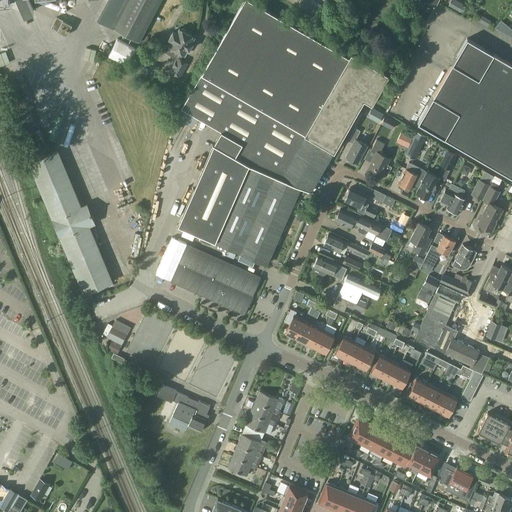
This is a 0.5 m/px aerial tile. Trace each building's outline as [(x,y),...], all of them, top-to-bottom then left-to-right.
[(59,0),(59,2),(73,0),(0,0),(1,1),(1,0),(17,0),(24,14),(33,10),(28,0),(59,0)] [(159,0),(126,0),(112,27),(138,41),(139,40),(145,43),(148,36),(142,33),(159,0)] [(285,166),(348,57),(251,0),(243,0),(197,80),(180,108),(221,131),(213,145),(208,157),(177,225),(266,264),(299,187),(309,192),(314,183),(285,166)] [(458,11),(462,4),(456,0),(450,0),(448,5),(458,11)] [(481,15),(478,21),(487,26),(491,21),(481,15)] [(56,17),(50,27),(65,35),(71,25),(56,17)] [(188,63),(180,59),(183,54),(187,49),(188,49),(192,43),(191,42),(194,36),(179,28),(176,33),(173,31),(168,38),(172,40),(168,46),(180,52),(169,71),(173,73),(170,78),(177,82),(180,77),(188,63)] [(117,38),(108,55),(127,65),(135,48),(117,38)] [(417,122),(511,177),(511,64),(466,38),(417,122)] [(285,166),(314,183),(363,99),(372,104),(388,76),(351,55),(349,58),(348,57),(285,166)] [(148,69),(137,62),(132,71),(142,78),(144,76),(154,82),(158,75),(148,69)] [(372,106),(367,116),(378,121),(383,111),(372,106)] [(28,111),(23,112),(29,126),(33,124),(28,111)] [(58,143),(69,122),(53,114),(42,135),(58,143)] [(384,115),(381,122),(392,128),(396,121),(384,115)] [(376,123),(371,135),(384,140),(388,127),(376,123)] [(353,144),(355,140),(360,131),(355,128),(348,141),(353,144)] [(64,141),(68,143),(72,131),(68,130),(64,141)] [(413,137),(405,154),(415,158),(423,141),(425,135),(416,131),(413,137)] [(391,167),(386,164),(389,158),(379,153),(384,143),(376,139),(371,150),(375,152),(368,167),(386,176),(391,167)] [(346,156),(357,162),(366,145),(355,140),(353,144),(346,156)] [(52,218),(51,218),(59,237),(60,237),(84,293),(111,281),(88,225),(94,222),(86,204),(80,206),(57,150),(29,162),(52,218)] [(449,169),(456,155),(448,151),(441,165),(449,169)] [(408,162),(398,182),(411,189),(414,183),(417,185),(425,170),(408,162)] [(105,177),(116,172),(114,167),(103,172),(105,177)] [(425,170),(417,185),(419,186),(416,192),(428,197),(438,177),(427,171),(426,172),(424,171),(425,170)] [(482,199),(489,186),(494,175),(484,170),(480,179),(478,178),(470,194),(482,199)] [(446,189),(439,200),(448,205),(446,207),(457,213),(465,199),(461,197),(464,190),(452,183),(448,190),(446,189)] [(499,191),(489,186),(482,199),(487,202),(477,223),(478,225),(482,227),(484,227),(491,230),(502,208),(493,204),(499,191)] [(347,194),(344,200),(359,207),(357,211),(364,214),(373,218),(377,209),(368,205),(368,203),(363,201),(366,195),(350,187),(349,188),(348,189),(346,192),(347,194)] [(371,196),(382,202),(386,194),(375,189),(371,196)] [(359,219),(361,214),(351,209),(349,213),(340,208),(338,213),(336,214),(334,217),(335,219),(335,220),(350,227),(352,223),(355,224),(357,220),(356,219),(357,217),(359,219)] [(357,220),(355,224),(359,226),(357,229),(358,231),(363,234),(366,233),(367,230),(375,234),(375,235),(385,240),(390,229),(361,215),(362,215),(361,214),(359,219),(357,217),(356,219),(357,220)] [(416,242),(412,250),(423,255),(429,242),(424,239),(429,228),(418,222),(410,239),(416,242)] [(344,241),(328,233),(323,244),(338,252),(342,245),(345,247),(346,247),(361,254),(364,248),(348,240),(347,242),(344,241)] [(454,240),(443,234),(436,247),(431,244),(422,263),(432,268),(441,250),(447,254),(454,240)] [(383,249),(371,243),(368,249),(380,255),(383,249)] [(244,313),(260,277),(186,244),(170,280),(244,313)] [(453,262),(452,265),(460,269),(462,270),(464,270),(466,270),(467,269),(469,268),(470,266),(477,251),(476,251),(476,252),(473,250),(472,249),(472,247),(469,246),(467,247),(462,244),(455,259),(454,262),(453,262)] [(318,255),(312,268),(317,270),(317,271),(318,273),(322,274),(324,273),(325,272),(332,275),(341,279),(346,268),(336,263),(318,255)] [(358,270),(361,264),(346,256),(343,263),(358,270)] [(502,288),(511,269),(501,264),(495,276),(490,274),(483,288),(492,292),(494,287),(496,288),(497,286),(502,288)] [(511,269),(502,288),(507,291),(506,293),(508,294),(505,299),(511,302),(511,269)] [(376,299),(381,289),(346,273),(332,304),(344,309),(346,306),(353,309),(354,308),(362,312),(366,304),(357,300),(361,292),(376,299)] [(432,295),(439,280),(428,274),(421,289),(432,295)] [(439,282),(468,295),(474,283),(467,280),(465,284),(443,274),(439,282)] [(434,348),(445,324),(459,293),(438,284),(414,338),(434,348)] [(291,309),(284,321),(289,323),(285,332),(295,337),(304,320),(294,315),(296,311),(291,309)] [(115,319),(106,336),(109,338),(112,340),(111,341),(107,348),(111,350),(117,353),(126,335),(131,327),(115,319)] [(304,320),(295,337),(304,342),(313,325),(304,320)] [(495,339),(501,324),(491,320),(485,335),(495,339)] [(445,324),(434,348),(444,352),(444,351),(470,364),(469,368),(481,373),(483,369),(487,371),(491,363),(487,361),(488,357),(478,352),(478,350),(454,338),(457,330),(445,324)] [(313,325),(304,342),(314,347),(323,330),(313,325)] [(323,330),(314,347),(324,352),(333,335),(323,330)] [(344,336),(335,353),(345,358),(354,341),(344,336)] [(354,341),(345,358),(354,363),(363,346),(354,341)] [(363,346),(354,363),(364,368),(373,351),(363,346)] [(380,354),(371,372),(381,377),(390,359),(380,354)] [(390,359),(381,377),(391,382),(400,364),(390,359)] [(400,364),(391,382),(400,387),(409,369),(400,364)] [(470,400),(483,374),(474,370),(461,396),(470,400)] [(417,377),(408,395),(418,400),(426,382),(417,377)] [(426,382),(418,400),(427,405),(436,387),(426,382)] [(200,431),(205,418),(204,418),(210,405),(198,400),(198,401),(176,391),(176,390),(162,383),(157,394),(171,401),(172,399),(178,402),(172,415),(188,422),(187,425),(200,431)] [(436,387),(427,405),(437,410),(446,392),(436,387)] [(259,390),(254,402),(273,409),(274,407),(276,400),(283,403),(285,399),(278,396),(277,398),(259,390)] [(446,392),(437,410),(447,415),(456,398),(446,392)] [(268,420),(269,418),(272,411),(279,414),(281,410),(274,407),(273,409),(254,402),(250,413),(268,420)] [(487,411),(477,431),(500,442),(510,423),(487,411)] [(250,413),(245,424),(264,431),(269,434),(273,425),(274,425),(275,423),(276,421),(269,418),(268,420),(250,413)] [(360,443),(370,423),(358,417),(348,437),(360,443)] [(371,449),(381,429),(370,423),(360,443),(371,449)] [(382,454),(392,435),(381,429),(371,449),(382,454)] [(241,434),(237,445),(255,452),(256,450),(259,444),(265,446),(267,442),(261,439),(260,441),(241,434)] [(394,460),(404,440),(392,435),(382,454),(394,460)] [(406,464),(415,446),(414,446),(404,440),(394,460),(405,466),(406,464)] [(417,470),(427,450),(415,444),(414,446),(415,446),(406,464),(417,470)] [(237,445),(232,456),(251,463),(252,461),(254,455),(261,458),(262,455),(263,453),(256,450),(255,452),(237,445)] [(429,476),(439,456),(427,450),(417,470),(429,476)] [(362,453),(360,458),(372,461),(374,455),(362,453)] [(232,456),(228,467),(246,475),(250,466),(256,469),(258,464),(252,461),(251,463),(232,456)] [(477,480),(471,477),(473,473),(457,465),(454,471),(448,468),(441,482),(447,485),(449,482),(463,489),(460,496),(468,501),(477,480)] [(480,474),(477,481),(488,485),(490,479),(486,477),(486,476),(480,474)] [(41,500),(50,483),(39,478),(30,494),(41,500)] [(329,505),(337,485),(327,481),(319,501),(329,505)] [(0,496),(3,498),(9,488),(3,484),(0,488),(0,496)] [(307,492),(287,484),(283,494),(303,502),(307,492)] [(339,509),(347,489),(337,485),(329,505),(339,509)] [(18,493),(10,488),(2,500),(11,505),(15,499),(18,493)] [(345,511),(348,511),(356,493),(347,489),(339,509),(345,511)] [(12,504),(8,511),(10,511),(18,511),(19,511),(21,511),(22,509),(28,499),(18,493),(15,499),(12,504)] [(359,511),(366,496),(356,493),(348,511),(359,511)] [(506,502),(508,497),(498,493),(496,498),(489,495),(488,497),(483,495),(481,501),(507,511),(510,504),(506,502)] [(298,511),(303,502),(283,494),(278,506),(292,511),(298,511)] [(370,511),(376,501),(366,496),(359,511),(370,511)] [(217,498),(211,511),(247,511),(248,510),(240,507),(217,498)] [(506,511),(507,511),(476,499),(476,500),(480,502),(478,506),(486,510),(485,511),(506,511)]
